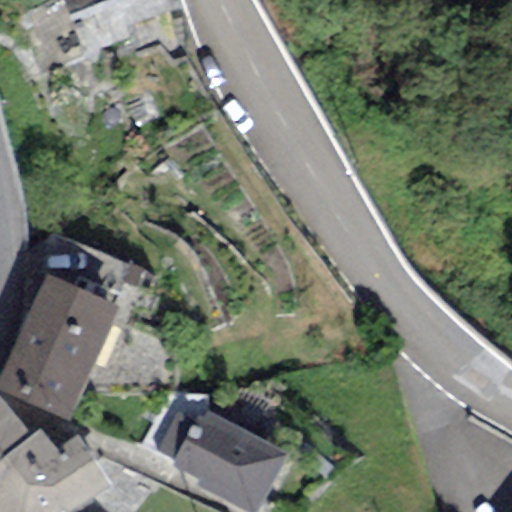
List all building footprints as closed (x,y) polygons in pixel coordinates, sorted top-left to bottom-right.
[(162,0),(61,0),(79,46),(167,11),(162,0)] [(45,274),(0,370),(0,387),(67,419),(118,307),(45,274)] [(0,397),(0,511),(61,511),(109,482),(76,435),(56,449),(41,427),(28,436),(0,397)] [(172,461),(201,477),(196,486),(247,511),(255,511),(288,451),(207,408),(203,416),(197,413),(193,420),(174,457),(172,461)] [(157,450),(174,457),(193,420),(177,413),(157,450)]
